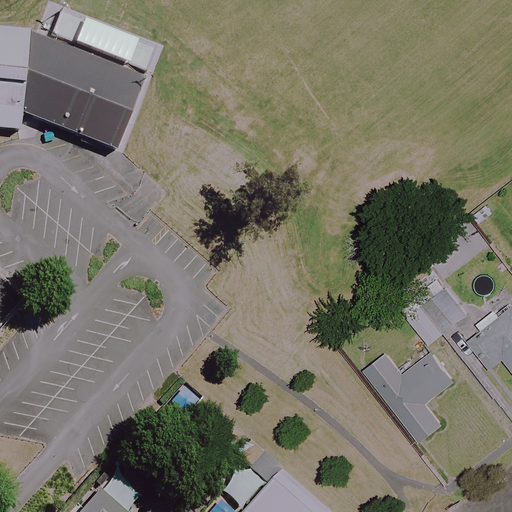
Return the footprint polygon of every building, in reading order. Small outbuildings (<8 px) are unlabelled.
[(34,29),(0,24),(0,126),(15,129),(18,112),(120,152),(162,43),(64,7),(52,32),(34,29)] [(511,226),(488,198),(469,214),(509,264),(511,261),(511,235),(507,229),(511,226)] [(425,308),(444,333),(468,314),(448,290),(425,308)] [(511,307),(502,316),(496,309),(480,323),(486,331),(472,343),(492,369),(505,358),(511,366),(511,307)] [(444,333),(425,308),(410,320),(429,345),(444,333)] [(406,375),(388,352),(367,369),(422,442),(444,425),(427,402),(456,381),(435,353),(406,375)] [(200,400),(185,388),(168,408),(183,420),(200,400)] [(252,447),(204,405),(183,429),(231,471),(252,447)] [(220,493),(238,511),(263,484),(245,467),(220,493)] [(332,511),(285,471),(250,511),(332,511)] [(188,511),(165,492),(147,511),(121,511),(95,490),(76,511),(188,511)]
